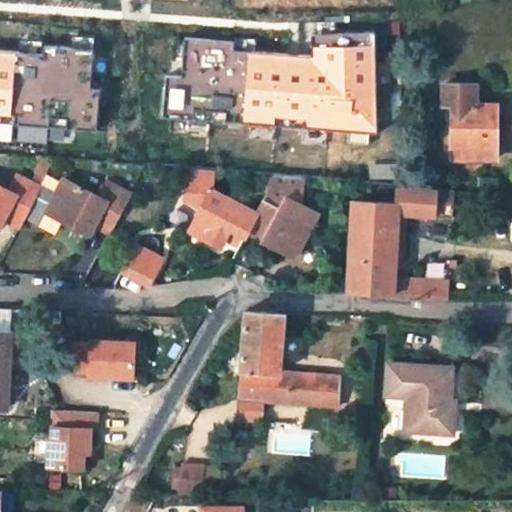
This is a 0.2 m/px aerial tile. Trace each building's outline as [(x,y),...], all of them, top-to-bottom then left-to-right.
[(476,85),(445,85),(445,105),(453,106),(452,159),(497,159),(497,131),(491,131),(492,106),(476,106),(476,85)] [(453,106),(445,105),(444,159),(452,159),(453,106)] [(248,232),(293,252),(313,213),(298,205),(301,178),(271,176),(270,191),(255,217),(210,192),(211,171),(188,170),(187,201),(200,208),(189,228),(220,244),(223,238),(240,246),(248,232)] [(8,190),(0,185),(0,228),(0,229),(4,221),(20,228),(24,219),(32,204),(41,187),(16,175),(8,190)] [(32,204),(46,211),(59,185),(46,178),(41,187),(32,204)] [(108,182),(100,198),(63,178),(59,185),(46,211),(64,221),(91,235),(96,226),(111,234),(132,194),(108,182)] [(394,203),(354,201),(349,293),(392,294),(397,214),(453,217),(454,192),(395,187),(394,203)] [(32,204),(24,219),(50,232),(59,229),(64,221),(46,211),(32,204)] [(135,244),(122,271),(149,284),(150,282),(161,256),(135,244)] [(395,276),(396,299),(448,297),(448,275),(395,276)] [(0,325),(11,325),(10,307),(0,307),(0,325)] [(237,398),(336,406),(339,376),(278,372),(282,314),(244,312),(237,398)] [(0,409),(7,410),(11,333),(0,332),(0,409)] [(89,376),(133,378),(135,344),(91,341),(91,344),(75,343),(73,373),(89,373),(89,376)] [(407,396),(405,430),(446,433),(449,400),(451,367),(388,363),(386,395),(407,396)] [(446,433),(454,434),(455,400),(449,400),(446,433)] [(97,430),(98,412),(53,410),(52,440),(49,440),(48,469),(84,470),(84,455),(91,455),(92,429),(97,430)] [(200,492),(201,465),(181,464),(180,491),(200,492)] [(0,511),(13,511),(13,489),(0,488),(0,511)] [(243,511),(243,504),(198,503),(197,511),(243,511)]
